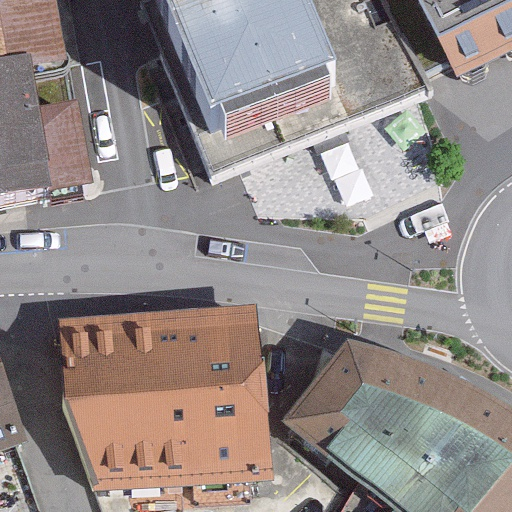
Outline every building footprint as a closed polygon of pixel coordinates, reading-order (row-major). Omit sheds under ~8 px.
[(0,0),(0,208),(88,195),(56,0),(0,0)] [(144,0),(163,50),(210,189),(267,166),(297,155),(330,142),(359,129),(323,31),(310,0),(144,0)] [(511,0),(428,0),(469,91),(511,72),(511,0)] [(323,31),(359,129),(433,97),(396,3),(323,31)] [(81,408),(112,504),(278,494),(280,332),(72,321),(81,408)] [(511,511),(511,419),(368,346),(302,427),(404,511),(511,511)] [(0,356),(0,511),(54,511),(34,453),(0,356)]
